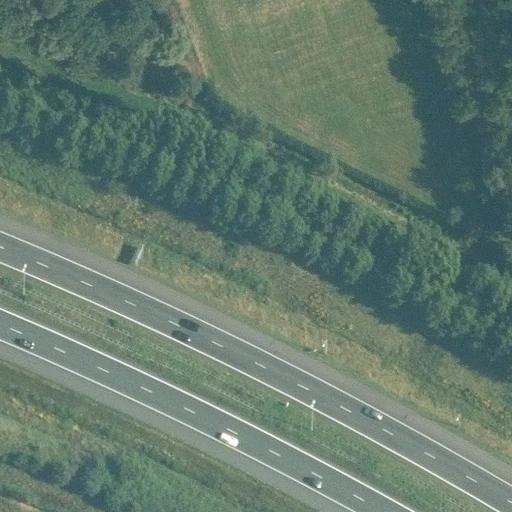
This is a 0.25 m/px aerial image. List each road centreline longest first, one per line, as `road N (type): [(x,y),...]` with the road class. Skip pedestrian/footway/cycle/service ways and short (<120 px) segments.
road 1 (motorway): [(511,503),(232,349),(0,248)]
road 2 (motorway): [(0,323),(197,412),(385,511)]
